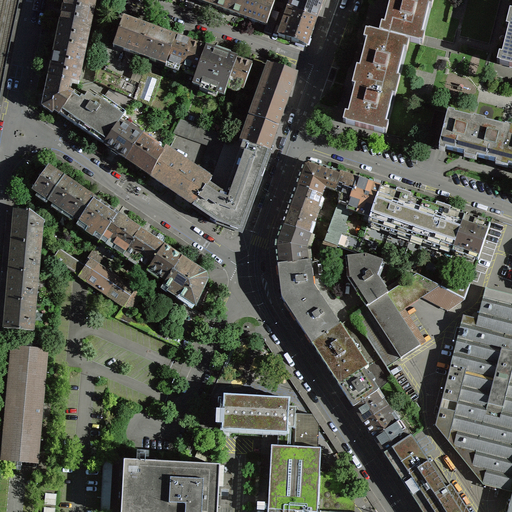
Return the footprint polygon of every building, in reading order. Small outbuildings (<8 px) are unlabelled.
[(60,25),(86,30),(88,21),(92,21),(93,14),(89,13),(91,3),(77,0),(65,0),(64,7),(63,7),(62,15),(62,16),(60,25)] [(196,0),(199,1),(206,4),(207,4),(221,9),(224,10),(224,11),(232,13),(247,18),(250,19),(250,20),(257,22),(266,25),(269,19),(273,5),(275,1),(273,0),(196,0)] [(307,46),(309,41),(318,14),(323,0),(291,0),(291,1),(295,3),(291,12),(288,10),(278,36),(307,46)] [(382,35),(369,32),(362,60),(352,98),(346,124),(383,133),(406,41),(419,44),(430,0),(391,0),(388,11),(382,35)] [(511,15),(508,34),(500,64),(511,67),(511,15)] [(130,53),(131,49),(141,52),(150,28),(140,25),(140,24),(134,22),(133,23),(123,19),(113,47),(114,47),(116,43),(124,47),(123,50),(130,53)] [(269,19),(266,25),(264,31),(271,34),(276,21),(269,19)] [(86,30),(60,25),(58,33),(58,34),(56,42),(56,43),(55,51),(80,56),(82,47),(86,48),(88,40),(84,39),(86,30)] [(150,28),(141,52),(150,56),(149,60),(156,62),(157,59),(167,62),(175,38),(166,34),(159,31),(159,32),(150,28)] [(175,38),(167,62),(182,67),(191,43),(175,38)] [(191,43),(182,67),(197,73),(206,49),(191,43)] [(228,84),(237,60),(231,58),(230,54),(223,51),(222,54),(206,49),(197,73),(193,84),(224,95),(228,84)] [(80,56),(55,51),(53,59),(52,60),(51,68),(51,69),(49,78),(70,82),(75,83),(77,73),(81,74),(82,67),(78,66),(80,56)] [(262,62),(254,59),(252,65),(248,75),(256,77),(262,62)] [(228,84),(243,89),(248,75),(252,65),(237,60),(228,84)] [(155,75),(144,71),(140,84),(107,70),(109,66),(109,65),(99,61),(94,81),(110,88),(135,99),(151,106),(161,77),(155,75)] [(144,71),(155,75),(157,69),(147,66),(144,71)] [(262,92),(287,101),(290,92),(291,92),(293,84),(296,75),(272,66),(268,76),(264,74),(262,81),(266,83),(262,92)] [(60,115),(73,95),(68,91),(70,82),(49,78),(43,107),(52,113),(54,111),(60,115)] [(60,115),(104,145),(119,123),(135,100),(135,99),(110,88),(103,98),(99,95),(97,97),(90,92),(85,100),(75,93),(73,95),(60,115)] [(257,108),(253,117),(278,126),(281,117),(284,110),(287,101),(262,92),(259,101),(255,100),(253,107),(257,108)] [(511,129),(448,113),(439,147),(451,150),(477,157),(509,165),(511,165),(511,129)] [(247,134),(244,143),(269,152),(272,143),(275,135),(278,126),(253,117),(250,126),(246,125),(244,132),(247,134)] [(163,153),(151,176),(194,205),(213,177),(227,137),(181,120),(174,133),(209,145),(202,164),(198,170),(183,161),(165,149),(163,153)] [(126,159),(127,160),(141,138),(137,135),(139,133),(131,127),(129,130),(119,123),(104,145),(106,146),(112,150),(113,151),(118,154),(119,155),(126,159)] [(194,205),(217,221),(241,230),(269,152),(244,143),(227,137),(213,177),(194,205)] [(146,141),(141,138),(127,160),(128,161),(134,165),(135,166),(140,169),(141,170),(148,174),(151,176),(163,153),(154,147),(156,144),(147,139),(146,141)] [(308,163),(304,165),(296,188),(322,197),(325,187),(335,191),(341,174),(308,163)] [(208,280),(206,274),(193,265),(168,249),(147,235),(141,230),(131,223),(122,217),(118,214),(104,205),(99,201),(95,199),(83,191),(67,180),(51,169),(48,167),(33,190),(88,228),(86,232),(94,237),(96,233),(102,237),(103,236),(109,240),(106,244),(114,250),(117,245),(126,252),(125,252),(131,256),(128,260),(136,266),(139,262),(149,268),(149,269),(166,281),(157,295),(164,300),(165,298),(171,302),(175,296),(178,299),(180,296),(196,306),(208,280)] [(341,196),(338,203),(348,206),(357,180),(341,174),(335,191),(339,192),(341,196)] [(355,212),(371,218),(381,188),(357,180),(348,206),(357,209),(355,212)] [(322,197),(296,188),(289,206),(317,217),(320,210),(320,209),(318,208),(321,198),(322,197)] [(369,223),(411,237),(423,202),(381,188),(371,218),(369,223)] [(465,216),(423,202),(411,237),(453,252),(465,216)] [(337,245),(359,253),(363,240),(362,240),(345,234),(348,228),(344,227),(350,210),(347,209),(348,206),(338,203),(332,222),(325,241),(337,245)] [(317,217),(289,206),(282,225),(308,235),(312,223),(315,224),(317,217)] [(11,242),(37,244),(38,235),(42,235),(43,226),(39,226),(39,223),(41,220),(29,212),(14,210),(12,232),(11,242)] [(465,216),(453,252),(478,260),(490,225),(465,216)] [(308,235),(282,225),(277,240),(275,244),(278,266),(308,262),(307,255),(306,248),(311,236),(310,235),(308,235)] [(336,250),(337,245),(325,241),(321,250),(322,260),(325,260),(336,259),(335,253),(336,250)] [(9,271),(35,273),(35,263),(39,263),(40,255),(36,255),(37,244),(11,242),(10,263),(9,271)] [(85,267),(80,276),(100,290),(111,274),(98,265),(103,259),(96,254),(99,249),(96,247),(88,259),(90,260),(85,267)] [(60,250),(54,259),(80,276),(85,267),(60,250)] [(348,279),(367,307),(386,294),(374,277),(380,261),(365,255),(345,258),(348,279)] [(278,266),(282,298),(384,454),(409,437),(404,430),(401,431),(391,415),(393,414),(388,406),(383,399),(381,400),(375,392),(377,391),(378,390),(364,369),(368,366),(341,324),(339,325),(314,286),(311,263),(311,262),(308,262),(278,266)] [(38,284),(34,283),(35,273),(9,271),(7,287),(6,300),(32,302),(33,292),(37,292),(38,284)] [(111,274),(100,290),(124,306),(134,290),(130,287),(131,285),(128,283),(127,285),(111,274)] [(353,316),(387,367),(420,345),(396,308),(434,283),(417,274),(386,294),(367,307),(353,316)] [(470,283),(445,275),(441,286),(465,299),(470,283)] [(511,511),(511,295),(485,288),(478,319),(463,315),(448,375),(435,426),(442,434),(454,449),(466,463),(477,477),(483,484),(490,486),(505,490),(511,491),(511,496),(510,497),(509,497),(508,498),(507,499),(507,500),(507,502),(507,503),(508,504),(509,505),(507,510),(507,511),(508,511),(511,511)] [(134,290),(124,306),(123,306),(131,311),(143,293),(143,292),(135,289),(134,290)] [(5,319),(4,329),(29,331),(30,321),(34,321),(35,313),(31,312),(32,302),(6,300),(5,319)] [(159,328),(120,311),(116,318),(148,332),(178,346),(182,336),(160,326),(159,328)] [(2,460),(37,463),(47,350),(12,347),(6,413),(2,460)] [(222,424),(222,430),(287,434),(288,428),(293,428),(293,429),(295,429),(296,413),(296,408),(289,408),(289,399),(224,395),(223,411),(217,411),(215,416),(217,417),(217,424),(222,424)] [(409,437),(384,454),(422,511),(469,511),(451,484),(446,488),(438,475),(440,474),(440,473),(439,473),(432,462),(432,461),(432,460),(429,462),(412,436),(409,437)] [(268,505),(317,508),(318,508),(321,448),(271,446),(268,504),(268,505)] [(217,511),(218,511),(220,465),(168,463),(124,460),(120,511),(217,511)]
